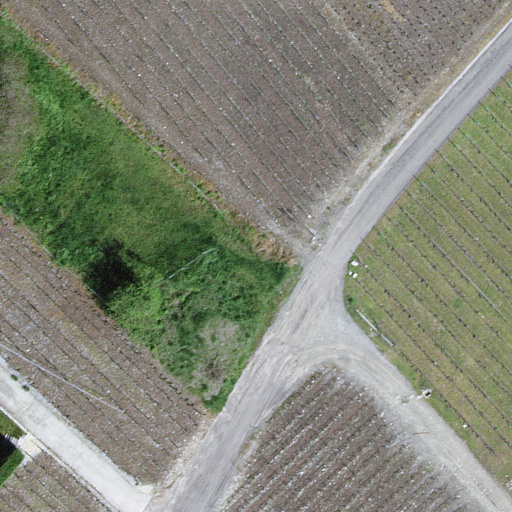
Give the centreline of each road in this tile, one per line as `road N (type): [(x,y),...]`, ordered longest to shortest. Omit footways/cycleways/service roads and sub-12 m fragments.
road 1 (track): [(171,511),(319,269),(511,25)]
road 2 (track): [(496,511),(301,295)]
